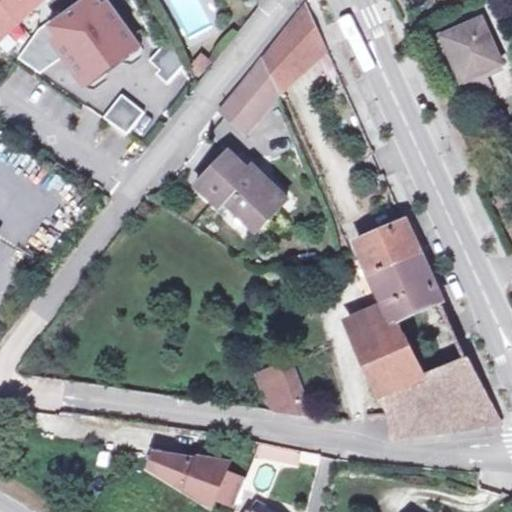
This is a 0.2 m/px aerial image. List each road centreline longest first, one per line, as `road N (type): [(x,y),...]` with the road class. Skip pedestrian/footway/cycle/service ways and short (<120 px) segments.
road 1 (residential): [(511,457),(400,452),(0,384)]
road 2 (residential): [(0,371),(279,0)]
road 3 (secondary): [(348,0),(511,355)]
